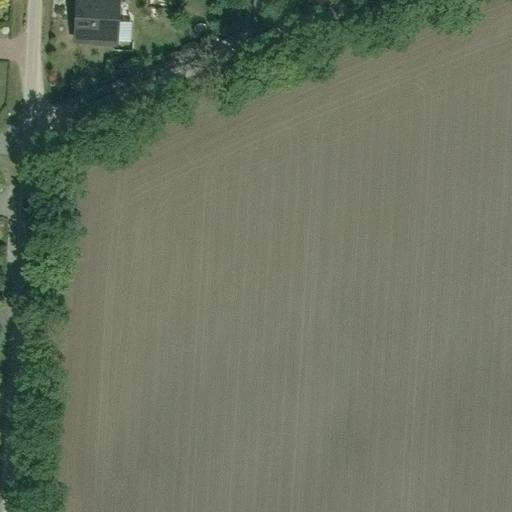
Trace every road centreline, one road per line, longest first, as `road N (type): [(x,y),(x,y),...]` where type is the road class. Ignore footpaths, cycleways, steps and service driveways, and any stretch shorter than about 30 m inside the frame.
road 1 (residential): [(26,136),(10,511)]
road 2 (residential): [(344,0),(26,136)]
road 3 (residential): [(26,136),(35,0)]
